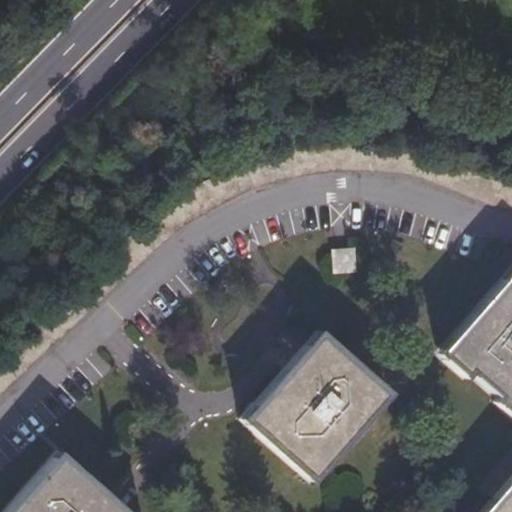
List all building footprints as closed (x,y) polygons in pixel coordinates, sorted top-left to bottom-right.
[(0,399),(71,332),(153,255),(189,225),(259,185),(336,169),(414,175),(496,203),(511,206),(511,179),(501,177),(424,149),(336,143),(251,161),(176,204),(175,206),(144,229),(89,281),(24,342),(0,364),(0,399)] [(357,250),(334,252),(336,273),(359,270),(357,250)] [(511,285),(511,286),(507,282),(456,339),(461,344),(447,361),(466,379),(476,370),(504,394),(497,404),(511,417),(511,285)] [(374,403),(385,388),(327,336),(312,350),(306,345),(274,381),(254,403),(261,410),(249,424),(310,477),(322,462),(329,467),(380,409),(374,403)] [(130,511),(114,498),(77,466),(72,471),(57,459),(10,511),(130,511)] [(511,511),(511,476),(502,487),(481,511),(511,511)]
